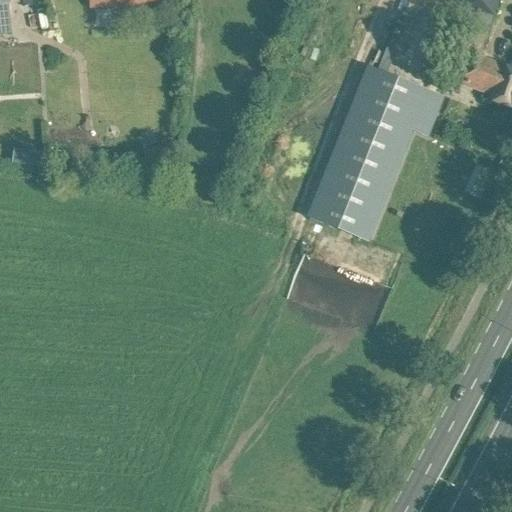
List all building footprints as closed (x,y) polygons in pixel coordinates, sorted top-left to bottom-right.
[(91,0),(92,7),(156,9),(155,0),(91,0)] [(465,0),(463,7),(456,5),(451,25),(490,37),(496,16),(494,16),(498,0),(465,0)] [(476,57),(466,85),(472,87),(473,83),(493,91),(491,94),(489,100),(511,108),(511,70),(502,66),(502,67),(476,57)] [(310,218),(369,242),(413,131),(428,137),(444,97),(370,67),(310,218)] [(143,153),(151,171),(169,163),(162,145),(143,153)] [(481,200),(494,172),(477,164),(464,192),(481,200)]
